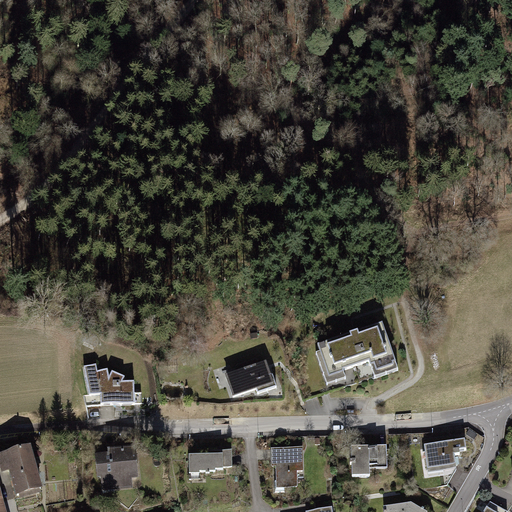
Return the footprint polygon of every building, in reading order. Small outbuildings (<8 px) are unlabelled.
[(316,356),(326,388),(345,382),(342,372),(369,363),(374,380),(397,373),(382,326),(317,347),(320,355),(316,356)] [(224,377),(232,401),(254,393),(256,398),(276,391),(266,363),(224,377)] [(154,411),(154,405),(143,405),(143,396),(134,397),(134,386),(121,386),(124,381),(112,375),(108,384),(107,374),(97,375),(96,367),(83,369),(88,397),(84,397),(88,414),(154,411)] [(36,446),(0,454),(0,466),(2,475),(12,473),(19,501),(47,494),(36,446)] [(462,446),(431,448),(432,472),(464,470),(462,446)] [(143,450),(115,451),(115,457),(103,457),(103,478),(112,478),(112,492),(137,491),(137,482),(144,482),(143,450)] [(395,450),(359,452),(361,480),(397,478),(395,450)] [(311,454),(283,452),(281,491),(301,492),(302,477),(310,478),(311,454)] [(237,456),(193,456),(193,477),(226,477),(226,471),(237,471),(237,456)] [(12,511),(0,475),(0,511),(12,511)]
